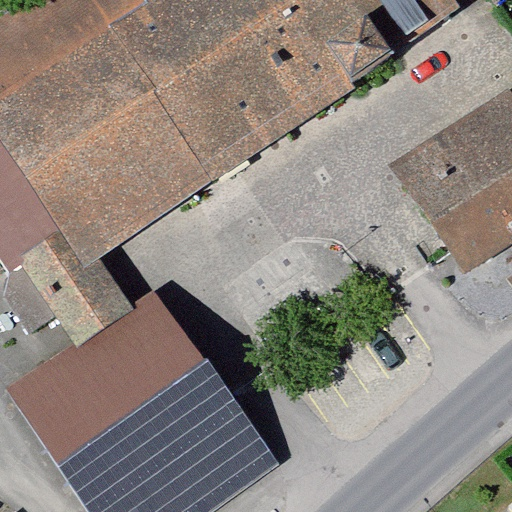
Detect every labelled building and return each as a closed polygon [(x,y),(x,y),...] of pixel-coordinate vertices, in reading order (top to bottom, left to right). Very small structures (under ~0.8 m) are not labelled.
[(430,98),(417,79),(483,36),(459,0),(183,0),(162,14),(152,0),(26,0),(0,17),(0,34),(6,44),(0,47),(0,148),(49,223),(0,254),(0,260),(24,298),(43,287),(81,346),(132,313),(126,304),(114,286),(377,117),(384,128),(430,98)] [(511,0),(503,0),(511,11),(511,0)] [(511,242),(511,87),(407,156),(479,264),(511,242)] [(154,300),(7,397),(59,485),(208,382),(154,300)] [(220,511),(280,470),(208,382),(59,485),(78,511),(220,511)]
